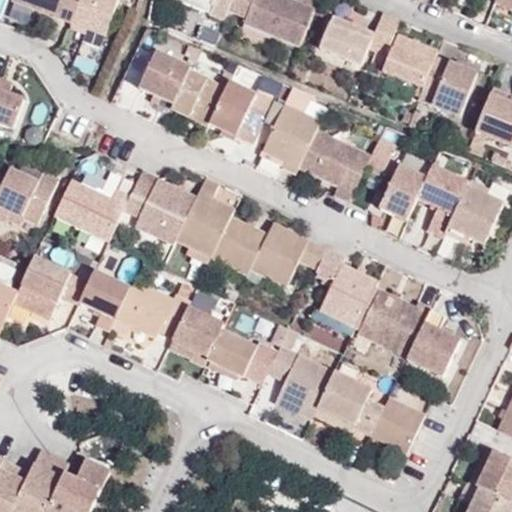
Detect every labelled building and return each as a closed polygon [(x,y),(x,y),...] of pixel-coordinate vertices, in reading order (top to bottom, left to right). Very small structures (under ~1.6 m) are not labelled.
[(72,25),(80,0),(12,0),(12,1),(40,13),(49,8),(58,12),(57,19),(72,25)] [(118,0),(80,0),(72,25),(70,30),(85,36),(86,31),(106,37),(118,0)] [(210,15),(224,22),(230,11),(233,0),(210,0),(216,2),(210,15)] [(233,0),(230,11),(247,18),(245,24),(301,47),(316,12),(286,0),(233,0)] [(511,0),(496,0),(494,5),(511,12),(511,0)] [(376,35),(370,51),(386,57),(400,22),(384,14),(376,35)] [(320,52),(362,69),(370,51),(376,35),(334,17),(320,52)] [(423,90),(437,60),(439,55),(398,37),(383,74),(423,90)] [(140,90),(174,107),(191,73),(193,70),(157,54),(140,90)] [(423,90),(419,101),(461,118),(478,77),(437,60),(423,90)] [(174,107),(172,111),(209,129),(210,126),(227,90),(191,73),(174,107)] [(0,80),(0,126),(14,131),(25,102),(10,96),(1,93),(5,83),(0,80)] [(13,86),(5,83),(1,93),(10,96),(13,86)] [(257,96),(230,83),(227,90),(210,126),(237,139),(247,118),(257,96)] [(494,89),(476,133),(511,147),(511,104),(506,102),(509,96),(494,89)] [(274,101),(259,93),(257,96),(247,118),(261,126),(274,101)] [(321,124),(285,107),(264,151),(286,162),(284,168),(297,175),(300,169),(317,133),(321,124)] [(371,159),(317,133),(300,169),(339,188),(335,197),(350,204),(367,170),(371,159)] [(395,150),(379,142),(371,159),(367,170),(393,183),(379,210),(407,223),(418,201),(427,181),(400,169),(389,163),(395,150)] [(407,155),(395,150),(389,163),(400,169),(407,155)] [(469,187),(434,169),(427,181),(418,201),(438,211),(427,233),(443,241),(446,236),(469,187)] [(37,188),(9,174),(2,190),(0,193),(0,223),(6,227),(9,222),(12,216),(21,222),(37,230),(58,186),(42,178),(37,188)] [(142,175),(131,198),(137,201),(147,205),(155,188),(158,182),(142,175)] [(221,186),(207,179),(196,200),(176,242),(212,260),(232,219),(235,211),(213,200),(221,186)] [(112,201),(72,182),(55,218),(109,244),(125,211),(131,198),(117,192),(112,201)] [(176,191),(158,182),(155,188),(173,197),(176,191)] [(470,184),(469,187),(446,236),(459,243),(463,237),(475,244),(484,248),(503,208),(487,200),(489,194),(470,184)] [(147,205),(137,201),(132,213),(140,218),(136,227),(175,246),(176,242),(196,200),(176,191),(173,197),(155,188),(147,205)] [(137,201),(131,198),(125,211),(132,213),(137,201)] [(18,226),(21,222),(12,216),(9,222),(18,226)] [(268,235),(232,219),(212,260),(248,277),(251,271),(268,235)] [(328,251),(273,225),(268,235),(251,271),(287,289),(300,263),(317,271),(328,251)] [(472,249),(475,244),(463,237),(459,243),(472,249)] [(344,260),(328,251),(317,271),(316,274),(334,282),(320,311),(355,331),(375,290),(378,283),(343,266),(344,260)] [(35,257),(28,272),(17,296),(14,305),(50,323),(60,300),(71,275),(35,257)] [(132,290),(95,273),(89,284),(80,305),(101,315),(96,327),(110,334),(117,320),(132,290)] [(76,278),(71,275),(60,300),(65,302),(76,278)] [(89,284),(76,278),(65,302),(78,308),(80,305),(89,284)] [(160,332),(174,340),(189,310),(191,304),(176,296),(173,301),(135,282),(132,290),(117,320),(157,339),(160,332)] [(17,296),(0,287),(0,323),(4,325),(14,305),(17,296)] [(379,292),(375,290),(355,331),(359,333),(379,292)] [(408,361),(431,311),(418,304),(415,310),(379,292),(359,333),(358,335),(408,361)] [(205,368),(207,362),(223,332),(225,327),(189,310),(174,340),(173,341),(195,352),(190,361),(205,368)] [(446,319),(431,311),(408,361),(444,379),(462,343),(440,332),(446,319)] [(263,386),(268,375),(278,353),(260,343),(257,350),(223,332),(207,362),(244,378),(245,377),(263,386)] [(195,352),(173,341),(169,351),(190,361),(195,352)] [(276,404),(312,422),(315,417),(318,410),(335,374),(281,347),(278,353),(268,375),(286,382),(276,404)] [(356,430),(372,437),(385,409),(368,402),(373,392),(335,374),(318,410),(338,419),(335,426),(353,435),(356,430)] [(385,409),(389,400),(373,392),(368,402),(385,409)] [(407,455),(426,417),(389,400),(385,409),(372,437),(407,455)] [(511,404),(498,433),(511,439),(511,404)] [(315,417),(335,426),(338,419),(318,410),(315,417)] [(477,489),(511,505),(511,461),(488,449),(480,464),(487,467),(477,489)] [(47,511),(65,477),(69,466),(42,452),(30,475),(26,485),(14,478),(19,470),(4,463),(0,471),(0,511),(47,511)] [(91,511),(109,475),(84,463),(76,482),(65,477),(47,511),(91,511)] [(30,475),(19,470),(14,478),(26,485),(30,475)] [(511,511),(511,505),(477,489),(467,485),(460,500),(464,503),(473,507),(470,511),(511,511)] [(470,511),(473,507),(464,503),(459,511),(470,511)]
